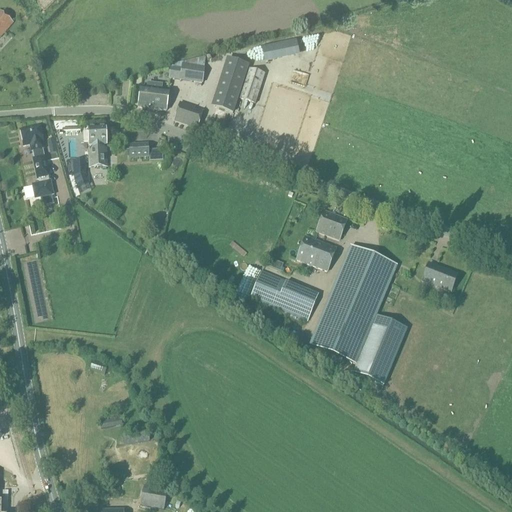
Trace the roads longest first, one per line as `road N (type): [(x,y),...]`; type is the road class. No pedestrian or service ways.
road 1 (track): [(500,511),(219,320),(191,319),(144,349),(17,334)]
road 2 (tertiary): [(121,113),(511,259)]
road 3 (tertiary): [(56,511),(36,444),(0,237)]
road 4 (tertiary): [(121,113),(0,116)]
